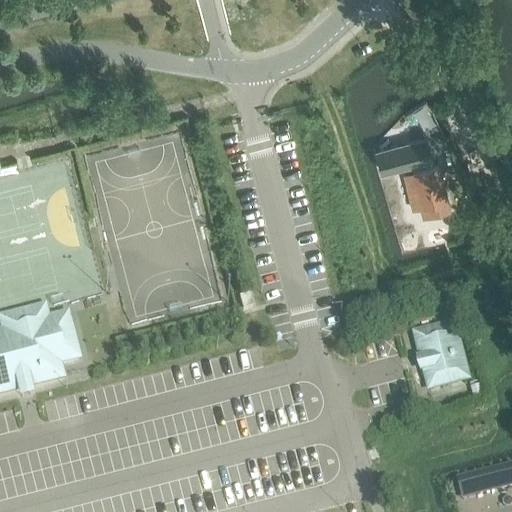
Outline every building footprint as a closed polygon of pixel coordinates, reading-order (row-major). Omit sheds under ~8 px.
[(378,149),(376,150),(382,173),(431,160),(425,137),(378,149)] [(415,178),(407,180),(414,210),(422,208),(424,216),(439,212),(449,210),(446,200),(447,199),(439,166),(414,173),(415,178)] [(469,222),(471,229),(472,233),(481,230),(479,226),(478,220),(475,220),(469,222)] [(239,299),(242,312),(253,309),(249,296),(239,299)] [(78,360),(67,317),(50,321),(46,309),(0,320),(0,395),(14,392),(15,392),(23,390),(62,379),(58,365),(78,360)] [(430,391),(468,381),(454,327),(416,336),(423,362),(430,391)] [(511,466),(473,477),(478,498),(511,489),(511,466)]
